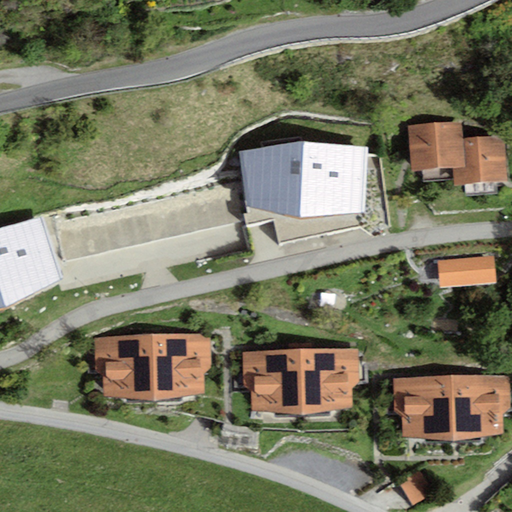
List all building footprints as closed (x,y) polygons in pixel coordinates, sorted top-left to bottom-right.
[(461,121),(406,126),(410,172),(454,169),(455,187),(508,182),(504,137),(463,140),(461,121)] [(304,139),(240,151),(244,204),(246,205),(300,217),(359,212),(366,212),(369,148),(304,139)] [(229,180),(55,218),(65,261),(239,223),(229,180)] [(300,217),(246,205),(248,213),(244,214),(247,224),(274,219),(280,244),(360,227),(359,212),(300,217)] [(0,226),(0,307),(6,307),(61,278),(41,215),(0,226)] [(495,257),(437,261),(439,287),(497,282),(495,257)] [(211,335),(97,340),(98,373),(106,379),(104,399),(157,405),(205,397),(205,375),(212,368),(211,335)] [(356,352),(244,354),(244,389),(252,395),(253,415),(302,420),(352,411),(352,392),(358,387),(356,352)] [(510,379),(394,381),(395,416),(402,419),(403,439),(454,444),(504,436),(504,416),(511,409),(510,379)] [(419,471),(401,481),(415,505),(433,494),(419,471)]
